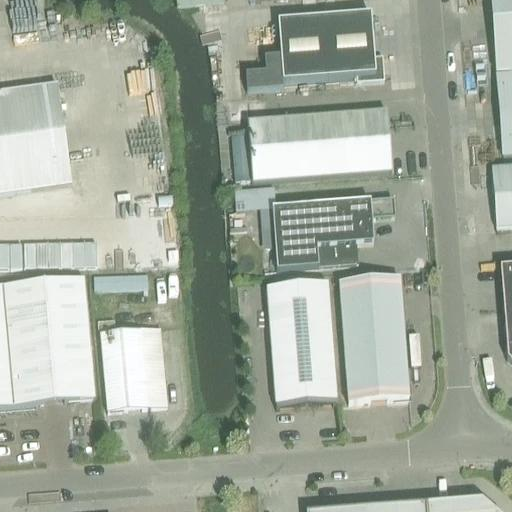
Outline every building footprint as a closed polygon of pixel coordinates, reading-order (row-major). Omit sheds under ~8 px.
[(511,0),(490,0),(496,79),(502,160),(511,159),(511,0)] [(370,19),(296,24),(277,26),(282,87),(355,81),(356,87),(384,85),(382,61),(373,61),(370,19)] [(139,69),(140,91),(159,90),(158,68),(139,69)] [(56,89),(0,96),(0,199),(71,190),(56,89)] [(159,127),(159,102),(142,102),(142,126),(159,127)] [(246,126),(251,187),(391,177),(386,116),(246,126)] [(481,166),(491,165),(491,141),(480,142),(481,166)] [(511,171),(491,173),(495,233),(511,231),(511,171)] [(271,213),(276,276),(358,269),(356,249),(373,248),(371,224),(394,222),(393,204),(271,213)] [(79,226),(79,254),(104,254),(104,225),(79,226)] [(10,229),(10,253),(34,253),(34,229),(10,229)] [(502,312),(511,311),(511,271),(499,272),(502,312)] [(399,282),(338,287),(347,409),(408,404),(399,282)] [(0,292),(0,412),(93,404),(82,284),(0,292)] [(336,409),(326,288),(266,292),(275,414),(336,409)] [(505,352),(511,351),(511,311),(502,312),(505,352)] [(159,332),(99,338),(107,417),(166,412),(159,332)] [(509,367),(502,376),(511,384),(511,351),(505,352),(506,364),(509,367)]
